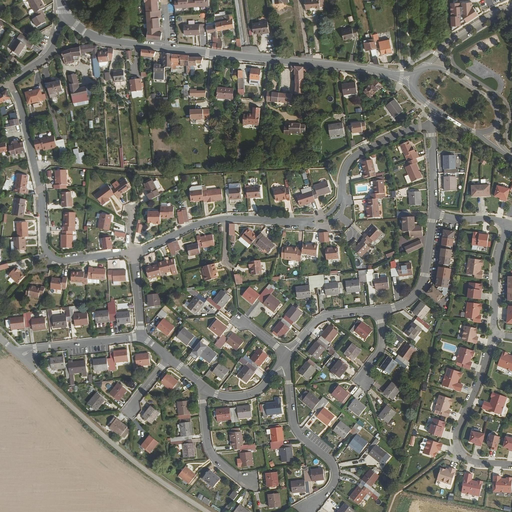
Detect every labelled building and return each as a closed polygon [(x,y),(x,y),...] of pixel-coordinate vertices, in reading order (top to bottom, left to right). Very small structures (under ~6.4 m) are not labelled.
[(40,0),(29,0),(28,1),(35,13),(41,9),(44,7),(40,0)] [(111,3),(108,0),(102,0),(95,5),(87,12),(93,18),(102,10),(111,3)] [(147,37),(161,39),(162,32),(162,26),(160,26),(160,17),(161,17),(161,10),(159,10),(159,1),(160,1),(159,0),(145,0),(145,2),(146,2),(148,30),(147,37)] [(319,0),(305,0),(306,10),(310,9),(310,7),(315,7),(315,8),(320,7),(319,0)] [(41,9),(35,13),(34,13),(36,17),(32,19),(36,27),(37,26),(45,22),(43,18),(41,15),(43,13),(41,9)] [(216,16),(217,24),(217,30),(235,27),(232,10),(226,12),(226,14),(216,16)] [(269,21),(253,23),(254,33),(261,33),(270,32),(270,30),(268,22),(269,21)] [(200,34),(200,24),(185,25),(185,34),(200,34)] [(217,24),(207,25),(207,32),(214,32),(215,36),(213,36),(213,37),(213,42),(213,43),(218,43),(218,41),(218,36),(217,30),(217,24)] [(353,28),(348,29),(348,30),(342,31),(344,40),(350,39),(350,38),(359,36),(357,29),(353,30),(353,28)] [(377,32),(373,33),(376,48),(380,47),(382,53),(393,51),(390,39),(379,41),(377,32)] [(31,49),(33,44),(28,41),(29,39),(20,33),(10,49),(19,55),(26,45),(31,49)] [(376,48),(373,33),(372,33),(372,35),(372,36),(372,38),(368,39),(368,41),(367,41),(367,39),(364,40),(367,51),(376,48)] [(71,49),(62,53),(65,65),(66,65),(74,62),(74,60),(77,60),(76,56),(81,55),(81,52),(85,52),(93,50),(94,58),(99,57),(99,54),(98,50),(98,45),(94,46),(94,44),(92,44),(92,45),(89,45),(89,44),(88,44),(88,45),(85,45),(84,45),(84,46),(81,46),(81,47),(76,48),(71,49)] [(166,68),(167,68),(173,68),(174,63),(173,54),(164,53),(165,64),(165,66),(165,68),(166,68)] [(15,63),(17,59),(10,54),(8,58),(15,63)] [(173,68),(172,69),(176,69),(176,65),(187,65),(189,65),(189,57),(189,55),(173,54),(174,63),(173,68)] [(187,74),(188,74),(191,74),(190,65),(198,65),(198,63),(202,63),(203,59),(203,57),(189,57),(189,65),(187,65),(187,74)] [(165,73),(166,68),(165,68),(165,66),(161,66),(161,65),(155,64),(155,71),(165,73)] [(309,68),(292,66),(291,71),(295,71),(295,75),(296,76),(295,81),(296,83),(295,94),(304,94),(304,72),(309,71),(309,68)] [(260,79),(261,69),(252,68),(250,78),(260,79)] [(111,73),(111,80),(115,80),(115,81),(125,81),(124,70),(114,71),(114,73),(111,73)] [(75,73),(68,75),(70,84),(72,98),(88,95),(87,89),(80,90),(75,73)] [(142,79),(129,80),(130,92),(132,91),(142,91),(143,91),(143,87),(142,83),(142,79)] [(47,82),(50,94),(56,92),(63,90),(61,80),(53,82),(53,81),(47,82)] [(381,85),(375,80),(364,92),(371,98),(381,85)] [(342,83),(344,94),(357,92),(356,81),(342,83)] [(190,87),(190,97),(206,97),(206,91),(197,91),(197,86),(190,86),(190,87)] [(218,87),(217,97),(232,99),(233,89),(218,87)] [(0,94),(0,103),(11,97),(7,89),(2,93),(0,94)] [(41,89),(32,91),(29,92),(26,92),(29,103),(43,100),(41,89)] [(268,92),(268,101),(279,102),(279,93),(268,92)] [(292,94),(279,93),(279,102),(292,103),(292,94)] [(403,111),(395,99),(386,106),(395,117),(403,111)] [(248,124),(260,125),(261,108),(254,107),(254,114),(249,114),(248,115),(245,115),(244,125),(248,125),(248,124)] [(190,111),(191,119),(204,119),(204,116),(208,116),(207,110),(190,111)] [(10,120),(11,126),(20,124),(18,118),(10,120)] [(302,132),(307,132),(307,124),(302,123),(302,122),(291,122),(291,125),(291,132),(302,132)] [(351,134),(366,132),(364,122),(350,124),(351,134)] [(330,136),(344,134),(343,123),(328,125),(330,136)] [(53,135),(34,139),(36,149),(44,147),(48,146),(49,148),(56,146),(53,135)] [(10,146),(11,149),(12,155),(17,155),(17,154),(26,151),(24,141),(20,142),(15,144),(13,145),(10,145),(10,146)] [(417,158),(419,157),(417,151),(416,152),(414,147),(412,148),(409,141),(402,144),(409,162),(417,158)] [(57,144),(58,146),(59,153),(66,152),(64,142),(57,144)] [(445,173),(459,173),(459,169),(455,169),(455,155),(445,155),(445,173)] [(418,162),(417,158),(409,162),(407,162),(409,166),(406,167),(412,182),(423,177),(417,163),(418,162)] [(364,174),(364,179),(376,177),(372,160),(363,162),(365,174),(364,174)] [(56,185),(56,189),(68,188),(68,184),(67,170),(57,171),(58,185),(56,185)] [(459,176),(459,173),(445,173),(445,190),(456,190),(456,176),(459,176)] [(15,187),(14,191),(27,193),(28,189),(26,189),(28,175),(18,174),(16,187),(15,187)] [(115,193),(119,198),(122,195),(122,194),(132,187),(126,179),(116,187),(116,186),(112,189),(115,193)] [(157,179),(153,181),(157,189),(161,187),(157,179)] [(147,194),(151,200),(160,195),(159,194),(157,189),(153,181),(152,180),(144,184),(149,193),(147,194)] [(372,194),(373,199),(379,199),(382,198),(382,193),(386,193),(384,180),(375,181),(376,193),(372,194)] [(316,190),(312,191),(315,198),(318,197),(318,196),(331,191),(327,181),(314,185),(316,190)] [(472,197),(481,196),(481,184),(474,184),(474,185),(472,186),(472,197)] [(481,184),(481,196),(490,196),(490,185),(487,185),(487,184),(481,184)] [(112,189),(109,185),(96,195),(104,205),(108,202),(106,200),(110,198),(115,193),(112,189)] [(502,201),(507,202),(508,197),(509,190),(510,189),(497,186),(494,197),(500,198),(503,199),(502,201)] [(261,187),(247,187),(248,197),(262,196),(261,187)] [(242,198),(241,188),(230,189),(230,199),(242,198)] [(421,202),(421,188),(410,189),(411,203),(421,202)] [(203,199),(204,201),(207,201),(207,202),(213,202),(213,200),(215,200),(223,199),(221,189),(202,191),(203,199)] [(291,200),(290,190),(286,190),(285,189),(275,191),(276,200),(283,199),(283,197),(287,196),(287,198),(288,200),(291,200)] [(395,197),(408,197),(408,189),(396,189),(395,197)] [(202,190),(190,191),(191,201),(203,199),(202,191),(202,190)] [(315,198),(312,191),(297,196),(300,204),(306,202),(306,204),(316,201),(315,198)] [(72,198),(72,192),(64,192),(64,199),(63,199),(63,207),(73,207),(73,198),(72,198)] [(17,198),(14,215),(24,216),(26,204),(25,204),(26,199),(17,198)] [(373,199),(369,200),(370,206),(370,210),(368,210),(369,218),(380,217),(379,199),(373,199)] [(161,212),(161,218),(167,218),(167,217),(170,217),(174,217),(174,207),(161,207),(161,212)] [(157,223),(161,223),(161,218),(161,212),(149,212),(148,222),(157,222),(157,223)] [(71,231),(76,231),(76,213),(65,213),(65,227),(64,227),(64,231),(71,231)] [(102,213),(99,228),(110,230),(111,222),(110,222),(111,215),(102,213)] [(412,217),(403,217),(403,231),(409,231),(410,236),(423,235),(422,226),(417,226),(417,228),(415,228),(415,226),(414,217),(412,217)] [(19,222),(19,237),(26,236),(29,236),(28,221),(19,222)] [(365,233),(363,236),(364,237),(368,241),(371,238),(373,241),(374,241),(382,233),(375,226),(367,235),(365,233)] [(241,236),(251,244),(254,241),(258,236),(248,228),(241,236)] [(455,232),(444,230),(442,246),(453,247),(455,232)] [(71,231),(64,231),(64,235),(64,240),(62,240),(62,247),(73,247),(73,243),(73,235),(71,235),(71,231)] [(264,235),(261,232),(258,236),(254,241),(257,243),(256,244),(264,250),(265,249),(269,252),(275,245),(264,236),(264,235)] [(489,234),(481,233),(481,234),(478,234),(478,233),(474,232),(472,246),(487,247),(489,234)] [(200,234),(196,235),(199,243),(202,243),(203,246),(215,243),(212,233),(200,236),(200,234)] [(19,237),(15,237),(15,250),(25,249),(24,244),(26,244),(26,236),(19,237)] [(103,238),(104,250),(113,249),(111,237),(103,238)] [(368,241),(364,237),(362,240),(362,241),(354,250),(362,256),(370,247),(367,245),(370,242),(368,241)] [(404,247),(407,253),(423,247),(420,240),(404,247)] [(168,243),(168,244),(172,255),(177,254),(176,251),(173,242),(168,243)] [(190,256),(201,253),(199,243),(188,246),(190,256)] [(312,245),(303,245),(302,250),(302,254),(310,254),(310,255),(316,256),(317,245),(312,245)] [(302,254),(302,250),(298,250),(293,249),(293,248),(286,247),(284,259),(297,260),(297,261),(301,262),(302,254)] [(330,248),(326,248),(327,259),(339,258),(338,248),(333,249),(330,249),(330,248)] [(452,250),(442,249),(440,264),(450,266),(452,250)] [(165,261),(159,263),(159,264),(161,274),(172,271),(173,274),(178,273),(174,259),(169,260),(170,262),(166,263),(165,261)] [(475,278),(482,279),(483,272),(480,271),(480,270),(481,270),(481,266),(483,266),(483,261),(469,259),(468,267),(467,274),(475,275),(475,278)] [(259,260),(249,261),(249,267),(251,267),(252,275),(261,274),(259,260)] [(390,263),(391,276),(404,275),(408,275),(413,274),(412,264),(398,265),(398,268),(397,268),(396,265),(396,261),(390,263)] [(216,268),(215,263),(204,266),(205,267),(206,274),(205,275),(206,280),(217,277),(216,272),(215,268),(216,268)] [(149,278),(162,275),(161,274),(159,264),(151,266),(152,268),(147,269),(149,278)] [(9,274),(19,283),(25,276),(20,271),(21,270),(16,266),(9,274)] [(452,269),(439,266),(436,286),(443,287),(443,288),(442,289),(444,291),(442,293),(433,286),(428,293),(438,301),(444,295),(445,296),(448,292),(452,269)] [(93,267),(89,267),(89,274),(89,283),(92,283),(93,278),(100,279),(106,279),(107,269),(93,268),(93,267)] [(366,270),(368,282),(372,281),(372,284),(375,284),(376,289),(390,288),(388,277),(375,279),(374,269),(366,270)] [(114,270),(109,271),(109,280),(114,279),(114,281),(127,280),(127,270),(114,271),(114,270)] [(366,270),(359,271),(360,280),(347,282),(347,292),(361,291),(361,285),(364,285),(364,282),(368,282),(366,270)] [(89,283),(89,274),(85,274),(85,272),(72,271),(71,281),(85,282),(85,283),(89,283)] [(317,275),(309,276),(310,286),(298,287),(298,298),(312,296),(312,293),(315,293),(315,289),(318,288),(317,275)] [(317,275),(318,288),(325,288),(326,295),(340,293),(339,283),(325,284),(324,275),(317,275)] [(66,294),(68,277),(63,277),(63,279),(52,277),(51,291),(51,292),(66,294)] [(468,298),(482,300),(484,284),(482,284),(470,283),(468,298)] [(44,296),(46,288),(42,286),(42,288),(35,287),(35,289),(31,288),(29,295),(29,296),(39,299),(40,295),(44,296)] [(258,298),(261,301),(269,290),(266,288),(260,295),(250,287),(243,296),(254,304),(258,298)] [(207,300),(220,310),(231,296),(222,290),(214,300),(209,297),(207,300)] [(269,290),(261,301),(275,312),(281,303),(271,295),(272,293),(269,290)] [(159,293),(148,294),(150,307),(160,306),(159,293)] [(196,314),(207,300),(201,295),(199,298),(196,296),(191,303),(188,307),(196,314)] [(444,305),(449,298),(445,295),(440,302),(444,305)] [(419,316),(416,319),(422,324),(424,321),(422,319),(431,308),(422,302),(414,312),(419,316)] [(475,322),(482,323),(482,316),(479,315),(480,314),(481,314),(481,310),(482,310),(483,305),(469,303),(467,318),(475,319),(475,322)] [(75,316),(75,319),(75,325),(90,323),(88,313),(75,314),(74,309),(76,309),(75,305),(70,306),(71,316),(75,316)] [(65,307),(63,307),(63,310),(66,310),(67,315),(54,316),(55,327),(68,326),(67,317),(71,316),(70,306),(65,307)] [(96,322),(114,321),(113,306),(108,307),(109,310),(95,312),(96,322)] [(113,306),(114,321),(118,320),(118,324),(132,322),(131,312),(117,313),(116,306),(113,306)] [(284,318),(292,324),(302,312),(294,306),(284,318)] [(162,309),(157,315),(163,320),(158,327),(169,335),(175,327),(164,318),(168,314),(162,309)] [(12,329),(29,327),(28,312),(24,313),(24,317),(11,318),(12,329)] [(28,312),(29,327),(33,327),(34,330),(47,328),(46,317),(32,319),(32,312),(28,312)] [(282,337),(292,324),(284,318),(281,316),(279,319),(281,321),(274,330),(275,331),(274,332),(277,335),(278,334),(282,337)] [(215,344),(218,346),(226,337),(223,334),(227,328),(217,319),(210,328),(221,336),(215,344)] [(422,324),(416,319),(405,333),(413,339),(422,329),(420,327),(422,324)] [(359,327),(355,325),(351,330),(354,333),(355,331),(366,339),(373,330),(362,322),(359,327)] [(325,343),(329,347),(331,343),(330,342),(338,331),(330,325),(319,338),(325,343)] [(462,340),(478,344),(479,337),(478,337),(478,334),(477,334),(478,329),(465,326),(462,340)] [(194,349),(199,343),(193,339),(195,336),(184,328),(178,336),(194,349)] [(226,337),(218,346),(221,349),(227,341),(237,350),(244,341),(233,333),(229,339),(226,337)] [(325,343),(319,338),(309,352),(317,359),(325,348),(323,346),(325,343)] [(201,341),(199,343),(194,349),(211,363),(213,359),(216,356),(217,354),(201,341)] [(353,361),(362,350),(353,343),(345,354),(353,361)] [(407,344),(397,358),(407,366),(410,364),(408,362),(416,351),(407,344)] [(461,366),(471,370),(473,363),(470,362),(471,361),(473,357),(474,357),(476,352),(462,348),(457,363),(458,363),(461,364),(461,366)] [(244,358),(257,369),(268,355),(260,349),(251,359),(246,355),(244,358)] [(111,358),(113,370),(116,369),(115,362),(129,360),(128,350),(114,351),(114,352),(111,353),(111,358)] [(149,353),(132,355),(133,368),(137,368),(137,366),(150,364),(149,353)] [(511,372),(511,358),(511,356),(508,355),(508,354),(504,353),(499,367),(511,372)] [(67,378),(70,378),(69,363),(65,363),(64,357),(51,359),(51,360),(47,360),(48,369),(52,369),(65,368),(67,378)] [(220,357),(213,366),(215,369),(213,371),(219,376),(222,378),(223,379),(229,371),(220,363),(223,359),(220,357)] [(246,383),(257,369),(244,358),(242,357),(240,360),(247,366),(238,376),(246,383)] [(407,366),(397,358),(395,361),(389,357),(380,367),(389,374),(398,363),(401,366),(400,367),(405,370),(407,366)] [(109,370),(113,370),(111,358),(94,360),(94,362),(91,362),(92,366),(95,366),(95,370),(109,369),(109,370)] [(316,368),(320,371),(322,368),(310,358),(299,372),(308,379),(316,368)] [(340,377),(348,367),(340,360),(332,371),(340,377)] [(70,378),(71,380),(74,379),(74,373),(82,372),(83,376),(88,376),(86,361),(72,362),(69,363),(70,378)] [(448,369),(442,386),(461,392),(463,386),(456,383),(457,381),(458,382),(460,378),(461,378),(462,373),(448,369)] [(168,373),(161,382),(172,390),(174,388),(177,390),(181,384),(168,373)] [(127,390),(119,383),(111,394),(119,401),(127,390)] [(401,389),(392,383),(384,393),(392,400),(401,389)] [(358,397),(363,391),(355,385),(350,392),(358,397)] [(343,402),(350,394),(339,386),(333,394),(343,402)] [(321,405),(326,399),(323,397),(320,401),(310,392),(303,401),(316,411),(321,405)] [(105,400),(97,393),(89,403),(97,410),(105,400)] [(483,409),(502,416),(508,399),(494,394),(492,398),(493,399),(492,403),(493,403),(492,405),(486,403),(483,409)] [(442,416),(449,418),(451,411),(450,410),(449,410),(449,409),(450,409),(451,405),(452,405),(454,400),(440,396),(436,411),(443,413),(442,416)] [(283,413),(281,399),(276,399),(276,402),(262,404),(264,417),(267,417),(267,414),(283,413)] [(367,407),(356,399),(350,407),(360,416),(367,407)] [(177,419),(191,417),(189,400),(178,402),(179,415),(176,415),(177,419)] [(335,417),(321,405),(316,411),(319,414),(318,416),(328,425),(335,417)] [(397,412),(389,405),(380,415),(388,422),(397,412)] [(160,412),(152,406),(143,416),(152,423),(160,412)] [(234,408),(236,422),(239,421),(239,418),(252,416),(251,406),(234,408)] [(232,422),(236,422),(234,408),(216,410),(218,420),(231,419),(232,422)] [(127,427),(116,418),(110,427),(121,435),(125,438),(129,432),(126,429),(127,427)] [(444,427),(445,427),(446,423),(434,419),(429,433),(442,437),(444,430),(443,430),(444,427)] [(353,434),(358,428),(355,426),(352,430),(341,421),(335,430),(345,438),(350,432),(353,434)] [(171,441),(186,440),(186,436),(187,436),(191,436),(193,435),(191,422),(180,423),(182,437),(171,438),(171,441)] [(272,442),(272,445),(277,445),(285,444),(282,427),(272,428),(272,429),(273,433),(273,442),(272,442)] [(361,431),(358,428),(353,434),(356,437),(351,443),(362,452),(368,443),(358,435),(361,431)] [(241,445),(241,448),(256,447),(256,443),(244,445),(242,431),(231,432),(233,445),(241,445)] [(478,446),(482,447),(485,434),(472,431),(469,442),(475,443),(478,444),(478,446)] [(159,442),(150,435),(142,446),(150,453),(159,442)] [(492,450),(497,451),(500,438),(489,436),(487,446),(491,447),(493,448),(492,450)] [(380,441),(377,439),(367,451),(380,462),(387,454),(376,446),(380,441)] [(441,451),(443,444),(427,439),(424,448),(423,453),(435,457),(437,453),(438,453),(439,451),(441,451)] [(187,443),(186,440),(171,441),(171,445),(183,444),(184,458),(195,456),(193,443),(192,443),(187,443)] [(285,444),(277,445),(277,448),(282,448),(283,462),(294,461),(292,443),(285,444)] [(256,447),(241,448),(243,466),(254,465),(252,451),(257,451),(256,447)] [(197,476),(186,467),(179,475),(190,484),(197,476)] [(451,485),(456,470),(450,467),(449,469),(446,468),(446,469),(441,468),(437,480),(451,485)] [(325,468),(307,470),(309,481),(326,479),(325,468)] [(220,479),(210,470),(203,478),(214,487),(220,479)] [(374,493),(380,498),(382,495),(372,487),(380,477),(372,470),(364,481),(369,485),(367,488),(374,493)] [(268,486),(279,485),(277,472),(266,473),(268,486)] [(466,474),(462,493),(479,497),(483,483),(478,482),(478,483),(474,482),(474,483),(471,483),(473,476),(466,474)] [(501,478),(494,478),(494,485),(497,485),(496,493),(511,494),(511,486),(511,479),(507,479),(507,480),(503,480),(503,481),(501,481),(501,478)] [(305,480),(291,482),(292,492),(306,491),(305,481),(305,480)] [(374,493),(367,488),(365,491),(359,486),(351,497),(359,504),(367,493),(372,496),(374,493)] [(234,500),(238,494),(232,490),(228,497),(234,500)] [(281,506),(279,493),(269,494),(270,507),(281,506)] [(196,498),(208,504),(211,500),(198,494),(196,498)] [(352,511),(354,510),(346,503),(338,511),(352,511)]
